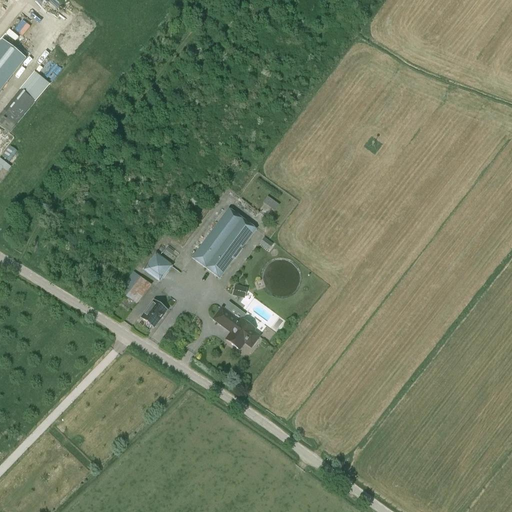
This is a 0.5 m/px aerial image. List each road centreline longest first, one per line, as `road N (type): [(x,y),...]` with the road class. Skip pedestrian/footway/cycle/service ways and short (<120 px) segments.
road 1 (unclassified): [(384,511),(234,402),(0,257)]
road 2 (track): [(12,265),(217,0)]
